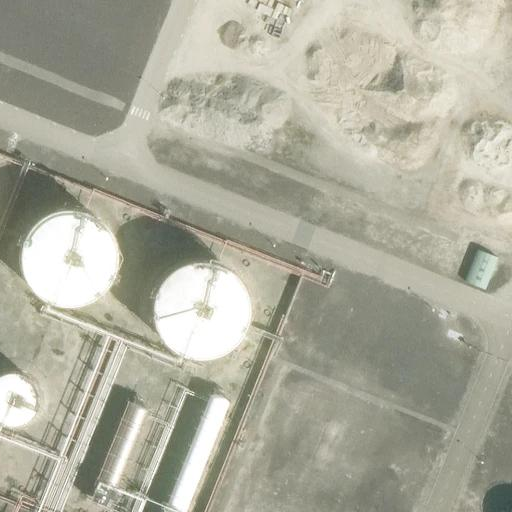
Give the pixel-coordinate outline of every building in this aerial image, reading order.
[(117,262),(117,261),(116,250),(113,241),(109,233),(102,225),(95,219),(86,215),(76,212),(69,211),(59,212),(51,214),(41,219),(35,224),(28,231),(23,239),(19,249),(18,260),(19,269),(21,278),(26,287),(31,295),(38,300),(48,306),(57,309),(66,310),(77,309),(86,307),(94,303),(103,296),(109,288),(113,280),(116,271),(117,262)] [(486,288),(497,256),(478,250),(467,281),(486,288)] [(246,311),(246,310),(245,300),(242,291),(237,282),(231,275),(223,269),(215,264),(205,261),(197,261),(188,261),(179,264),(169,269),(163,273),(156,281),(152,288),(148,298),(147,309),(147,318),(150,328),(154,337),(160,344),(167,350),(176,356),(185,359),(195,360),(206,359),(214,357),(223,352),(231,345),(237,338),(242,330),(245,321),(246,311)] [(32,402),(32,401),(31,395),(29,391),(27,388),(23,385),(20,383),(12,381),(5,382),(0,384),(0,418),(3,420),(10,422),(17,421),(20,420),(25,417),(27,414),(30,410),(31,406),(32,402)] [(188,479),(185,487),(194,490),(226,400),(208,394),(180,476),(188,479)] [(129,464),(141,404),(123,400),(110,460),(129,464)]
